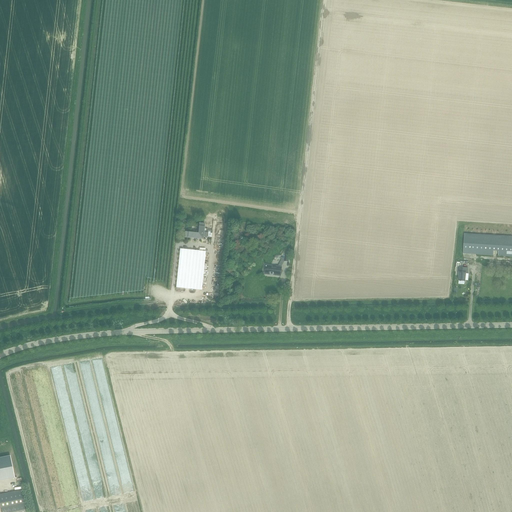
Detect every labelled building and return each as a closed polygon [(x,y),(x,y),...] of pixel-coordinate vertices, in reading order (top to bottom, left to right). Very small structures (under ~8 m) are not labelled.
[(204,240),(205,223),(199,223),(198,233),(185,232),(185,238),(204,240)] [(463,254),(493,255),(493,253),(494,253),(494,252),(494,251),(498,251),(498,252),(498,256),(511,256),(511,236),(464,233),(463,254)] [(195,290),(202,290),(206,251),(180,249),(176,288),(195,290)] [(457,272),(459,273),(458,280),(465,281),(466,273),(468,273),(469,268),(462,268),(463,264),(457,263),(456,272),(457,272)] [(272,266),(266,265),(265,274),(281,276),(282,267),(276,266),(276,268),(272,267),(272,266)] [(11,457),(0,459),(0,479),(14,477),(11,457)] [(25,511),(21,490),(0,494),(0,507),(1,508),(1,511),(25,511)]
